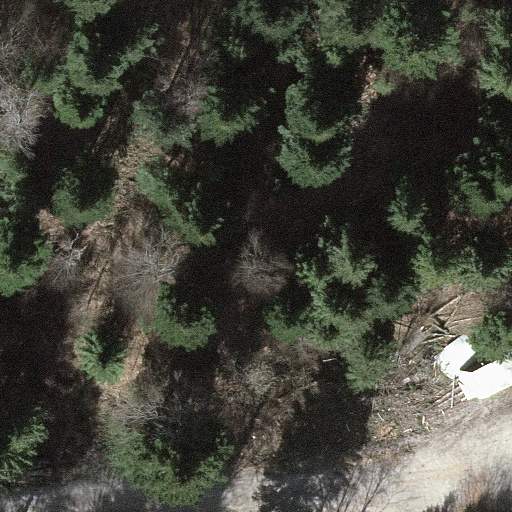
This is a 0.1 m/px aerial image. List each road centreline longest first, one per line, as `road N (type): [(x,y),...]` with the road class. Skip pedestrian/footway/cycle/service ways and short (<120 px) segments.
road 1 (unclassified): [(0,508),(91,501),(287,511)]
road 2 (track): [(357,511),(420,475),(483,465),(511,474)]
